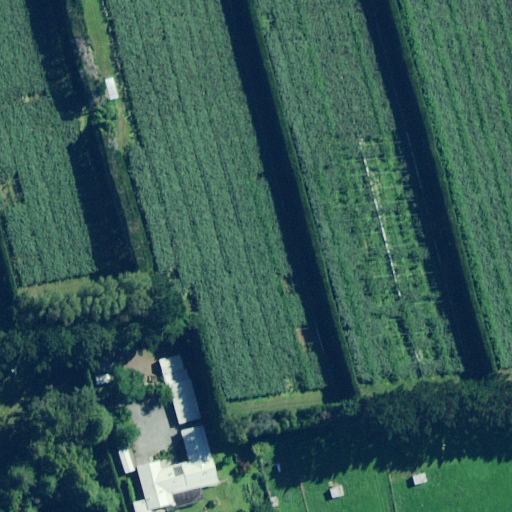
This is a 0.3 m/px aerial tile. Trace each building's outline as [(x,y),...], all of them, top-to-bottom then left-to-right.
[(194,422),(177,356),(160,361),(168,390),(171,390),(180,425),(194,422)] [(171,496),(218,485),(204,427),(182,432),(189,464),(161,471),(159,462),(137,468),(146,501),(133,504),(135,511),(151,511),(174,506),(171,496)] [(126,450),(118,453),(126,475),(134,473),(126,450)] [(427,482),(424,474),(411,478),(414,486),(427,482)] [(345,496),(341,487),(329,492),(333,501),(345,496)]
